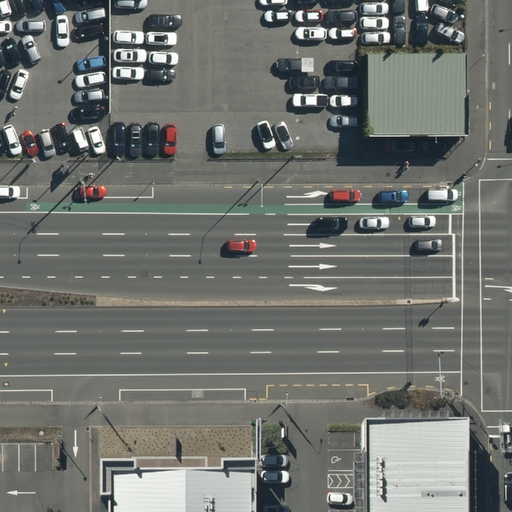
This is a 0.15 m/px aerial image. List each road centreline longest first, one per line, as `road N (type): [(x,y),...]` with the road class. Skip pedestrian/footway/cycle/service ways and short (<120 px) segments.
road 1 (primary): [(511,341),(0,344)]
road 2 (primary): [(0,246),(511,244)]
